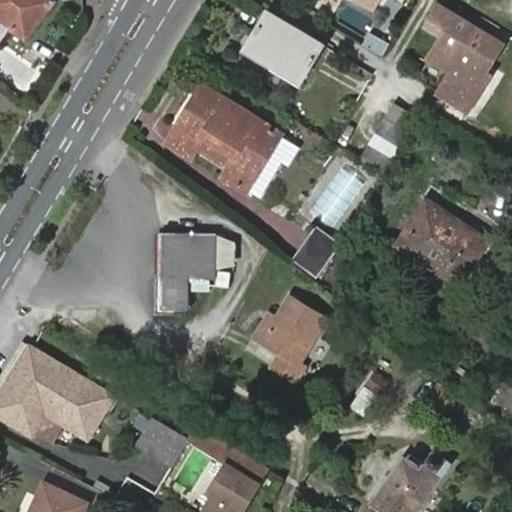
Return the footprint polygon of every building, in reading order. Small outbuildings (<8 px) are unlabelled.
[(0,0),(0,40),(12,25),(27,36),(53,0),(0,0)] [(450,70),(477,25),(444,7),(419,51),(450,70)] [(277,20),(269,15),(248,50),(273,66),(294,31),(277,20)] [(280,15),(277,20),(294,31),(297,25),(280,15)] [(297,25),(294,31),(310,40),(313,35),(297,25)] [(507,43),(477,25),(450,70),(437,92),(468,110),(505,47),(507,43)] [(294,31),(273,66),(303,84),(322,96),(344,60),(310,40),(294,31)] [(206,84),(171,142),(194,157),(199,150),(229,169),(224,176),(248,191),(284,133),(206,84)] [(394,104),(421,119),(422,117),(395,102),(394,104)] [(386,118),(412,134),(421,119),(394,104),(386,118)] [(377,132),(404,148),(412,134),(386,118),(377,132)] [(368,146),(395,161),(404,148),(377,132),(368,146)] [(360,161),(387,177),(395,161),(368,146),(360,161)] [(438,269),(464,225),(430,202),(396,252),(409,261),(414,254),(438,269)] [(489,242),(464,225),(438,269),(462,285),(489,242)] [(319,226),(313,233),(337,252),(343,244),(319,226)] [(217,278),(218,235),(218,234),(216,234),(164,233),(162,309),(189,311),(190,278),(217,278)] [(337,252),(313,233),(294,260),(319,278),(337,252)] [(288,298),(262,343),(281,354),(273,368),(296,382),(305,367),(300,364),(325,320),(288,298)] [(62,365),(72,347),(44,331),(33,348),(62,365)] [(0,379),(0,398),(31,347),(22,341),(0,379)] [(115,397),(62,365),(33,348),(31,347),(0,398),(0,416),(34,437),(35,435),(54,446),(66,425),(89,439),(115,397)] [(465,357),(451,378),(470,394),(485,371),(465,357)] [(377,373),(369,384),(379,392),(387,381),(377,373)] [(511,386),(505,382),(495,399),(511,409),(511,386)] [(440,387),(428,404),(454,424),(467,407),(440,387)] [(139,446),(174,467),(190,440),(155,420),(139,446)] [(205,425),(194,440),(228,464),(238,449),(205,425)] [(271,467),(239,448),(228,469),(218,485),(223,488),(215,501),(208,511),(244,511),(260,487),(271,467)] [(363,511),(420,511),(454,464),(435,450),(425,463),(412,455),(409,460),(405,457),(363,511)] [(124,492),(137,507),(149,496),(137,481),(124,492)] [(223,488),(218,485),(210,498),(215,501),(223,488)] [(46,486),(32,511),(83,511),(87,505),(46,486)]
